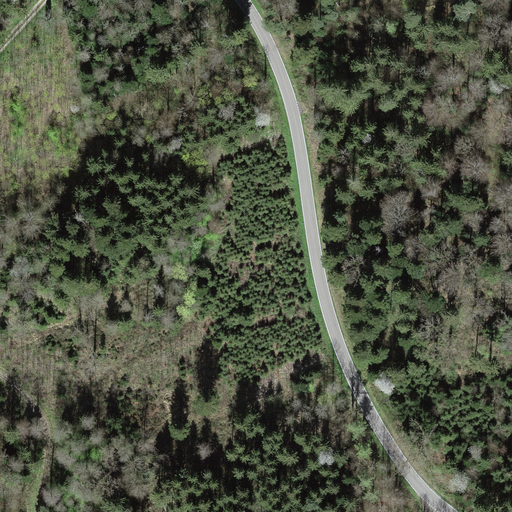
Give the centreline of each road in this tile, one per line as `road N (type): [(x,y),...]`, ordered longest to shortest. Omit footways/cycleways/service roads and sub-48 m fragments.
road 1 (unclassified): [(243,0),(280,64),(339,342),(397,455),(447,511)]
road 2 (track): [(0,373),(45,422),(39,511)]
